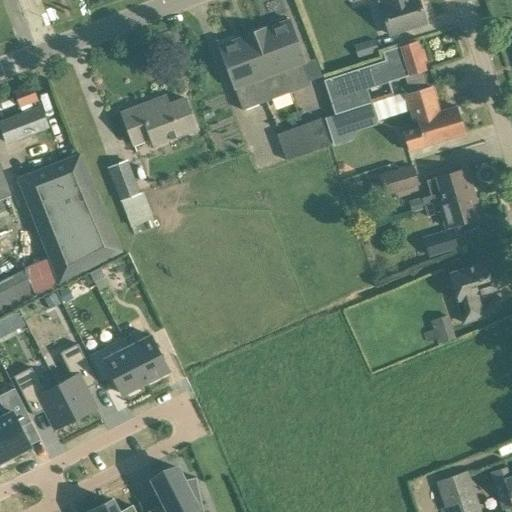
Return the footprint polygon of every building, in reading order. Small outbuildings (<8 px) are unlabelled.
[(353,0),(354,0),(379,0),(390,35),(426,23),(418,0),(353,0)] [(297,49),(293,39),(296,38),(289,19),(285,21),(283,17),(269,22),(270,26),(266,28),(266,26),(265,27),(290,92),(310,85),(302,63),(305,62),(300,48),(297,49)] [(242,35),(267,101),(290,92),(265,27),(242,35)] [(241,37),(218,46),(243,110),(267,101),(242,35),(241,36),(241,37)] [(355,46),(358,56),(378,50),(374,40),(355,46)] [(334,114),(371,102),(393,95),(389,81),(425,70),(416,41),(382,52),(385,60),(324,80),(334,114)] [(14,92),(20,106),(36,99),(31,86),(14,92)] [(407,94),(415,122),(416,121),(419,129),(403,134),(408,151),(465,133),(457,107),(438,112),(430,86),(407,94)] [(196,128),(192,116),(185,98),(168,104),(167,101),(155,106),(153,100),(121,112),(134,145),(151,138),(154,145),(196,128)] [(334,114),(340,132),(377,120),(371,102),(334,114)] [(0,122),(0,124),(7,142),(48,126),(40,107),(0,122)] [(305,139),(310,152),(331,144),(320,118),(300,125),(305,139)] [(277,134),(282,147),(305,139),(300,125),(277,134)] [(282,147),(287,160),(310,152),(305,139),(282,147)] [(52,259),(26,270),(36,295),(62,284),(61,281),(120,257),(78,157),(20,180),(52,259)] [(109,167),(122,201),(140,194),(140,192),(127,160),(109,167)] [(369,181),(374,197),(416,184),(411,167),(369,181)] [(413,210),(425,206),(472,193),(465,168),(437,176),(437,178),(427,181),(431,196),(411,202),(413,210)] [(425,206),(428,216),(443,212),(447,226),(475,218),(468,195),(472,193),(425,206)] [(425,238),(430,255),(457,246),(452,230),(425,238)] [(450,272),(459,300),(457,300),(463,323),(483,317),(476,294),(497,288),(488,261),(450,272)] [(100,267),(89,273),(94,281),(105,276),(100,267)] [(0,314),(37,296),(36,295),(26,270),(0,282),(0,314)] [(74,298),(68,287),(59,291),(65,302),(74,298)] [(55,293),(44,299),(50,309),(61,304),(55,293)] [(18,310),(0,319),(0,337),(0,338),(26,325),(18,310)] [(431,317),(438,341),(453,337),(446,313),(431,317)] [(151,335),(127,346),(145,382),(169,370),(151,335)] [(72,376),(58,384),(75,418),(96,407),(87,388),(97,382),(78,343),(60,352),(72,376)] [(127,346),(104,358),(122,394),(145,382),(127,346)] [(31,367),(14,376),(34,415),(44,409),(54,429),(75,418),(58,384),(44,391),(31,367)] [(0,402),(2,407),(0,407),(0,439),(9,457),(31,447),(21,426),(31,421),(14,387),(0,394),(0,402)] [(0,462),(9,457),(0,439),(0,462)] [(158,506),(146,511),(186,511),(197,506),(202,505),(196,477),(184,480),(177,467),(152,480),(166,507),(161,510),(158,506)] [(511,507),(511,477),(509,478),(506,468),(491,472),(504,510),(511,507)] [(479,511),(466,471),(437,481),(448,511),(479,511)] [(99,507),(88,511),(135,511),(132,504),(118,511),(116,509),(117,508),(113,498),(98,506),(99,507)]
